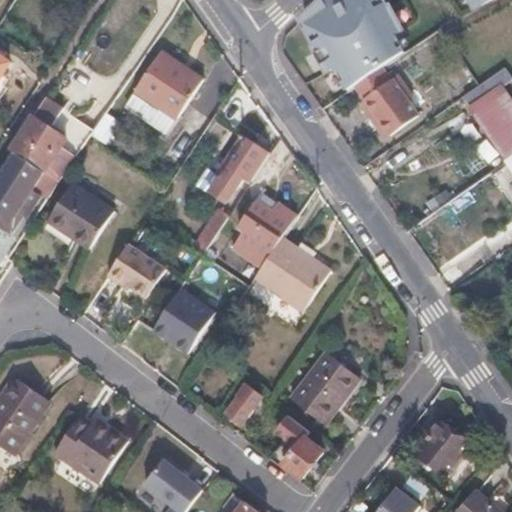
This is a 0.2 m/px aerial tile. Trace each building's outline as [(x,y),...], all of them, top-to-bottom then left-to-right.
[(406,37),(385,0),(327,0),(299,26),(334,97),(346,87),(352,97),(407,62),(399,47),(406,37)] [(511,0),(455,0),(462,13),(474,5),(484,22),(511,6),(511,0)] [(165,113),(177,121),(204,81),(163,54),(127,108),(155,126),(165,113)] [(0,56),(0,80),(11,64),(0,56)] [(507,161),(511,157),(511,99),(503,86),(511,80),(504,69),(481,84),(473,90),(481,102),(471,109),(507,161)] [(391,81),(360,108),(389,138),(420,117),(394,79),(391,81)] [(10,152),(17,156),(45,173),(60,182),(88,139),(76,131),(72,116),(45,98),(10,152)] [(437,115),(447,108),(442,101),(432,108),(437,115)] [(165,113),(155,126),(168,135),(177,121),(165,113)] [(245,181),(251,185),(271,155),(244,137),(217,175),(220,178),(210,193),(228,205),(245,181)] [(45,173),(17,156),(0,182),(0,215),(3,209),(18,218),(45,173)] [(74,185),(48,223),(90,250),(115,212),(74,185)] [(262,196),(257,203),(273,214),(277,207),(262,196)] [(261,272),(284,239),(297,219),(277,207),(273,214),(257,203),(238,232),(244,236),(233,253),(261,272)] [(192,249),(204,257),(231,216),(220,209),(192,249)] [(261,272),(256,280),(304,312),(332,271),(284,239),(261,272)] [(124,287),(126,283),(149,299),(167,272),(129,247),(109,277),(124,287)] [(135,295),(137,291),(126,283),(124,287),(135,295)] [(214,311),(180,287),(151,328),(185,352),(214,311)] [(292,400),(326,426),(362,379),(328,354),(292,400)] [(0,446),(15,456),(51,404),(14,380),(0,400),(0,446)] [(246,385),(237,396),(241,399),(229,414),(242,424),(263,397),(246,385)] [(102,431),(82,417),(56,455),(101,485),(130,442),(105,425),(102,431)] [(297,451),(284,467),(302,480),(323,453),(305,441),(311,433),(290,417),(277,436),(285,442),(297,451)] [(467,467),(474,473),(484,461),(468,449),(470,447),(441,425),(432,437),(425,431),(415,444),(423,449),(418,455),(445,477),(448,473),(457,481),(467,467)] [(283,468),(284,467),(297,451),(285,442),(272,460),(283,468)] [(187,511),(203,492),(164,461),(145,486),(179,511),(187,511)] [(381,511),(418,511),(422,508),(398,490),(381,511)] [(502,511),(476,491),(458,511),(502,511)]
